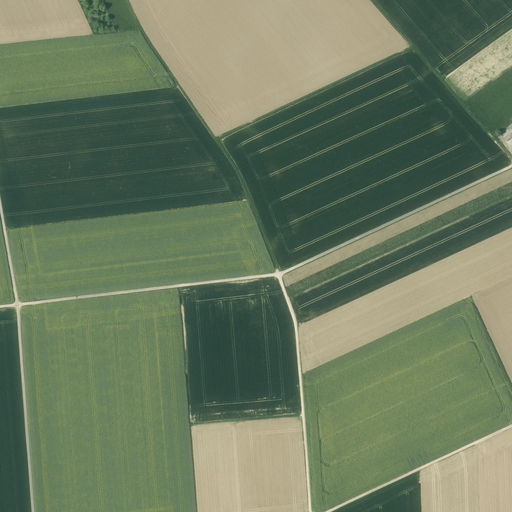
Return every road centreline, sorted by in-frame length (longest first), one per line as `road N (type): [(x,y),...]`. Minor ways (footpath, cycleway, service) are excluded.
road 1 (track): [(0,306),(278,274),(511,165)]
road 2 (track): [(126,0),(237,171),(278,274)]
road 3 (track): [(32,511),(17,304),(0,205)]
road 4 (track): [(310,511),(294,321),(278,274)]
road 5 (track): [(412,46),(214,139)]
road 6 (track): [(511,159),(371,0)]
road 7 (track): [(511,425),(327,511)]
